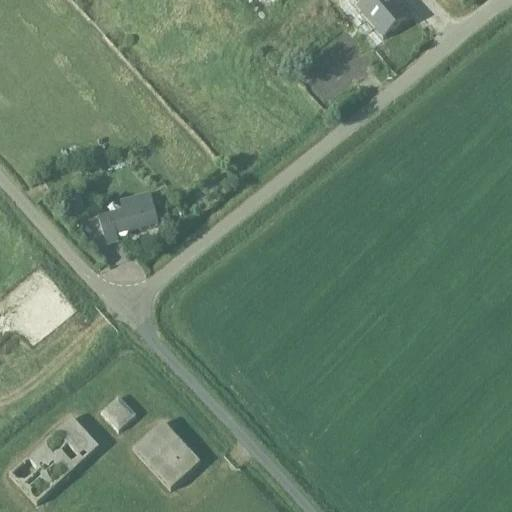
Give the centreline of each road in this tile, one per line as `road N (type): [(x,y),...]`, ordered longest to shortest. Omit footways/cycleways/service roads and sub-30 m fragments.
road 1 (unclassified): [(509,0),(124,310)]
road 2 (unclassified): [(301,511),(124,310)]
road 3 (unclassified): [(124,310),(0,180)]
